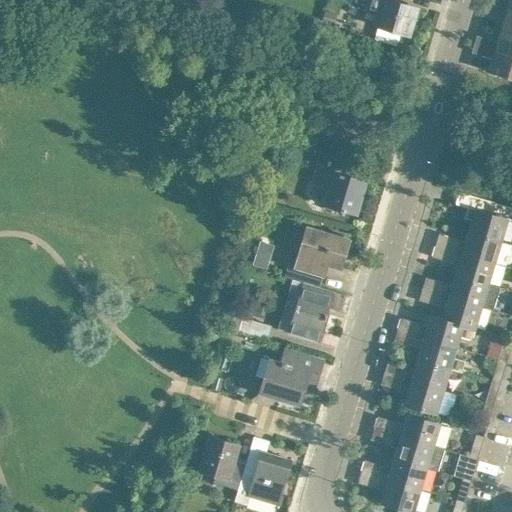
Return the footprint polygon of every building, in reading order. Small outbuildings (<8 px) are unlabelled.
[(354,0),(354,2),(365,5),(364,10),(377,14),(374,24),(409,34),(417,7),(394,0),(354,0)] [(511,10),(511,0),(509,0),(508,0),(486,0),(486,3),(511,10)] [(511,33),(511,10),(486,3),(484,11),(504,17),(501,30),(511,33)] [(511,55),(511,33),(501,30),(497,42),(476,35),(474,44),(511,55)] [(511,79),(511,55),(474,44),(471,52),(492,59),(488,72),(511,79)] [(355,213),(365,181),(349,176),(353,161),(322,152),(313,182),(328,186),(323,204),(355,213)] [(511,220),(511,207),(459,192),(455,204),(467,208),(463,219),(471,221),(468,231),(500,241),(507,219),(511,220)] [(348,240),(335,236),(307,228),(299,257),(291,255),(284,277),(304,282),(303,283),(319,287),(326,263),(339,267),(348,240)] [(494,263),(500,241),(468,231),(465,242),(438,234),(435,245),(494,263)] [(487,285),(494,263),(435,245),(431,257),(458,265),(455,275),(487,285)] [(499,288),(487,285),(455,275),(452,286),(425,277),(422,289),(481,306),(492,310),(499,288)] [(328,307),(335,310),(339,311),(344,294),(319,287),(303,283),(289,332),(318,341),(324,319),(325,319),(327,313),(326,313),(328,307)] [(474,328),(481,307),(481,306),(422,289),(418,301),(445,308),(442,318),(474,328)] [(471,340),(474,328),(442,318),(430,315),(427,326),(400,318),(397,330),(456,347),(459,336),(471,340)] [(270,340),(274,328),(237,317),(234,330),(270,340)] [(453,358),(456,347),(397,330),(393,341),(420,349),(417,359),(449,369),(461,372),(465,361),(453,358)] [(506,362),(511,342),(511,340),(505,338),(498,360),(506,362)] [(315,381),(318,374),(321,361),(285,350),(281,363),(270,360),(269,362),(260,360),(254,379),(263,382),(260,393),(298,404),(306,378),(315,381)] [(443,391),(449,369),(417,359),(414,369),(387,361),(384,373),(443,391)] [(500,384),(506,362),(498,360),(491,382),(500,384)] [(444,415),(451,393),(443,391),(384,373),(380,384),(407,392),(404,403),(444,415)] [(493,407),(500,384),(491,382),(485,404),(493,407)] [(486,428),(493,407),(485,404),(478,426),(486,428)] [(377,417),(374,428),(433,446),(440,423),(407,414),(404,425),(377,417)] [(443,448),(433,446),(374,428),(370,440),(397,448),(394,458),(427,468),(436,471),(443,448)] [(477,459),(484,438),(484,437),(476,434),(469,456),(477,459)] [(235,457),(238,444),(210,436),(199,470),(216,475),(213,483),(237,490),(238,490),(246,460),(235,457)] [(277,504),(290,460),(265,452),(269,441),(253,436),(246,460),(238,490),(237,490),(234,500),(247,503),(249,496),(277,504)] [(471,481),(477,459),(469,456),(463,479),(471,481)] [(420,490),(427,468),(394,458),(391,468),(364,460),(361,472),(420,490)] [(413,511),(420,490),(361,472),(357,483),(384,491),(381,502),(413,511)] [(464,503),(471,481),(463,479),(456,500),(464,503)] [(461,511),(464,503),(456,500),(452,511),(461,511)]
